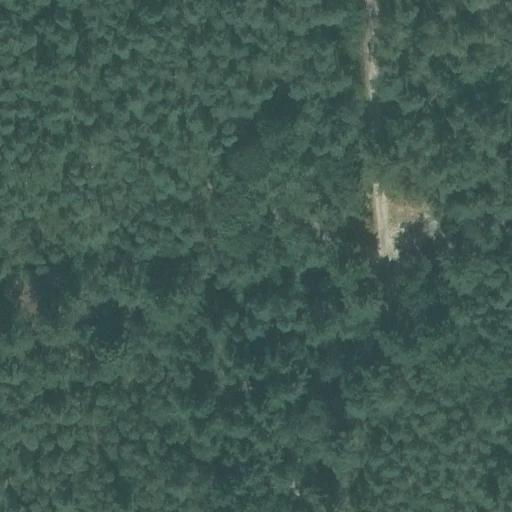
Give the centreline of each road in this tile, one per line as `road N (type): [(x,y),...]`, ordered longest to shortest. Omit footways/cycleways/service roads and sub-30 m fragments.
road 1 (track): [(364,253),(0,327)]
road 2 (track): [(350,0),(364,253)]
road 3 (track): [(364,296),(271,511)]
road 4 (track): [(511,220),(364,253)]
